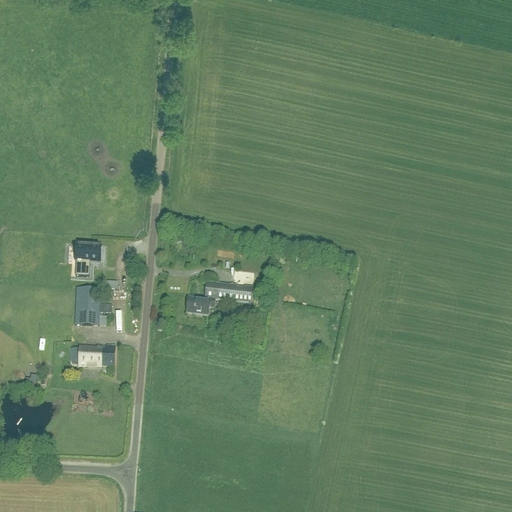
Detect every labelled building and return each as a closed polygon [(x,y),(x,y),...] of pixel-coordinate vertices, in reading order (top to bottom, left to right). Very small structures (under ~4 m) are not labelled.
[(76,263),(75,278),(89,279),(90,267),(89,267),(89,264),(100,264),(101,248),(77,247),(76,263)] [(250,305),(252,289),(207,284),(204,303),(188,301),(186,315),(207,317),(208,309),(214,310),(215,301),(250,305)] [(77,291),(75,326),(99,327),(100,292),(77,291)] [(248,340),(250,333),(244,332),(244,333),(235,332),(235,337),(248,340)] [(80,348),(79,367),(114,368),(115,348),(106,347),(106,349),(80,348)]
